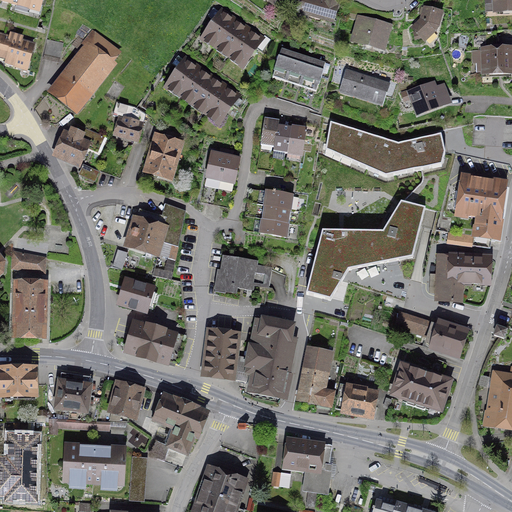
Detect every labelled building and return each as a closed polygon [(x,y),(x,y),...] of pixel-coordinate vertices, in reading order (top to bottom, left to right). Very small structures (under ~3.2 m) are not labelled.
[(43,0),(0,0),(0,2),(39,14),(43,0)] [(281,0),(261,0),(275,9),(281,0)] [(341,8),(315,0),(300,0),(295,18),(334,30),(341,8)] [(511,0),(492,0),(493,18),(511,16),(511,0)] [(217,46),(235,21),(221,11),(203,37),(217,46)] [(421,22),(411,33),(425,48),(441,31),(445,16),(423,11),(421,22)] [(62,20),(70,23),(72,17),(64,14),(62,20)] [(394,29),(358,19),(351,47),(387,56),(394,29)] [(235,21),(217,46),(231,55),(248,30),(235,21)] [(248,30),(231,55),(246,65),(263,40),(248,30)] [(77,119),(116,69),(112,65),(121,53),(92,31),(80,47),(84,49),(47,97),(77,119)] [(35,44),(0,34),(0,68),(26,76),(35,44)] [(64,46),(48,43),(44,63),(59,66),(64,46)] [(508,45),(475,47),(477,75),(510,74),(508,45)] [(274,73),(289,77),(296,53),(282,48),(274,73)] [(311,57),(296,53),(289,77),(304,82),(311,57)] [(327,62),(311,57),(304,82),(319,87),(327,62)] [(168,85),(180,94),(198,69),(185,60),(168,85)] [(212,78),(198,69),(180,94),(194,104),(212,78)] [(394,89),(345,74),(339,96),(387,111),(394,89)] [(194,104),(207,113),(225,87),(212,78),(194,104)] [(435,79),(407,90),(416,115),(445,105),(452,102),(444,82),(437,84),(435,79)] [(272,84),(269,92),(276,94),(279,86),(272,84)] [(286,88),(279,86),(276,94),(283,96),(286,88)] [(240,97),(225,87),(207,113),(223,123),(240,97)] [(293,91),(286,88),(283,96),(290,99),(293,91)] [(299,93),(293,91),(290,99),(297,101),(299,93)] [(307,95),(299,93),(297,101),(304,103),(307,95)] [(314,98),(307,95),(304,103),(311,106),(314,98)] [(118,118),(112,138),(138,144),(146,115),(136,109),(116,103),(113,117),(118,118)] [(260,146),(274,149),(278,125),(279,121),(265,118),(260,146)] [(445,153),(441,135),(398,144),(331,123),(326,152),(386,178),(442,166),(445,153)] [(273,153),(287,156),(292,128),(278,125),(274,149),(273,153)] [(306,130),(292,128),(287,156),(301,158),(306,130)] [(53,159),(80,171),(91,146),(84,143),(86,138),(71,132),(69,136),(64,134),(53,159)] [(141,176),(172,185),(184,145),(153,135),(141,176)] [(201,203),(215,206),(226,158),(212,155),(201,203)] [(240,161),(226,158),(215,206),(229,209),(240,161)] [(80,178),(95,184),(99,175),(84,169),(80,178)] [(474,242),(497,245),(505,183),(461,177),(454,222),(476,225),(474,242)] [(262,191),(259,205),(291,209),(293,196),(262,191)] [(413,258),(425,208),(401,202),(383,232),(322,231),(306,295),(331,301),(349,271),(393,262),(413,258)] [(162,216),(142,210),(132,213),(123,247),(160,258),(161,255),(168,257),(175,259),(185,211),(165,203),(162,216)] [(259,205),(257,219),(289,224),(291,209),(259,205)] [(286,239),(289,224),(257,219),(255,234),(286,239)] [(467,245),(469,236),(448,233),(447,243),(467,245)] [(492,251),(449,249),(449,251),(437,251),(435,299),(464,301),(464,282),(493,284),(492,251)] [(127,253),(118,250),(113,267),(122,270),(127,253)] [(45,258),(13,252),(13,269),(45,274),(45,258)] [(164,270),(154,268),(152,275),(172,280),(175,259),(168,257),(164,270)] [(215,273),(213,298),(237,302),(238,294),(278,299),(287,297),(284,289),(286,278),(272,271),(257,269),(258,265),(222,260),(221,273),(215,273)] [(153,285),(126,277),(118,305),(146,312),(153,285)] [(44,285),(17,284),(16,336),(43,337),(44,285)] [(437,318),(436,321),(398,308),(393,324),(431,336),(428,349),(460,358),(469,328),(437,318)] [(248,391),(286,398),(296,353),(291,352),(296,326),(256,317),(252,334),(251,338),(246,360),(234,361),(233,376),(251,379),(248,391)] [(185,335),(135,322),(127,352),(177,365),(185,337),(185,335)] [(509,331),(498,328),(494,337),(506,341),(509,331)] [(224,331),(210,329),(204,377),(232,380),(233,376),(234,361),(238,333),(224,331)] [(332,356),(306,351),(296,409),(331,415),(335,394),(325,392),(332,356)] [(452,377),(400,361),(389,396),(441,412),(452,377)] [(36,370),(2,370),(3,387),(0,387),(0,406),(5,407),(5,397),(37,396),(36,370)] [(485,426),(504,429),(511,377),(493,374),(485,426)] [(90,378),(60,375),(56,407),(81,412),(81,421),(96,422),(100,399),(87,397),(90,378)] [(490,387),(492,377),(482,375),(480,386),(490,387)] [(147,390),(115,380),(105,413),(136,423),(147,390)] [(375,389),(342,383),(336,413),(369,420),(375,389)] [(210,411),(162,393),(151,423),(170,430),(163,447),(186,455),(193,438),(199,441),(210,411)] [(96,429),(96,422),(81,421),(49,420),(49,434),(58,434),(58,428),(96,429)] [(110,423),(96,422),(96,429),(109,431),(110,423)] [(39,439),(10,438),(8,477),(37,478),(39,439)] [(326,447),(288,442),(283,472),(304,475),(301,494),(328,498),(332,469),(328,468),(330,451),(325,450),(326,447)] [(67,446),(65,481),(123,484),(125,450),(67,446)] [(146,495),(147,457),(132,456),(131,495),(146,495)] [(216,469),(211,483),(202,479),(190,511),(236,511),(248,480),(216,469)] [(282,475),(274,474),(273,485),(280,486),(282,475)] [(34,484),(25,484),(24,496),(33,496),(34,484)] [(79,511),(91,511),(91,504),(80,503),(79,511)] [(412,511),(409,511),(377,503),(374,511),(412,511)]
